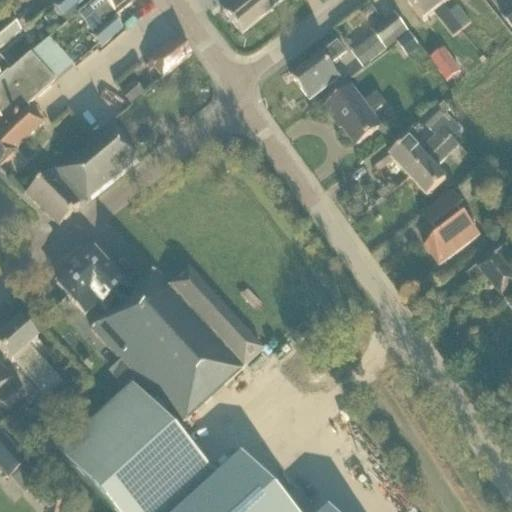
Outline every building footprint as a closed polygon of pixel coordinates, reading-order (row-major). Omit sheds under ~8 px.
[(61,0),(53,7),(67,25),(82,13),(77,7),(84,0),(61,0)] [(85,26),(87,29),(93,35),(90,37),(100,50),(122,31),(113,21),(131,6),(128,3),(131,0),(102,0),(108,7),(85,26)] [(239,0),(222,14),(241,37),(269,14),(285,0),(239,0)] [(436,0),(408,0),(406,2),(424,25),(435,16),(441,24),(450,17),(444,9),(436,0)] [(436,0),(444,9),(454,0),(436,0)] [(511,4),(499,15),(511,31),(511,4)] [(459,10),(450,17),(463,33),(472,26),(459,10)] [(57,19),(52,13),(47,13),(44,16),(43,20),(48,26),(52,26),(56,23),(57,19)] [(371,34),(375,39),(352,57),(363,71),(386,54),(410,36),(395,16),(371,34)] [(450,17),(441,24),(454,40),(463,33),(450,17)] [(0,28),(0,50),(21,34),(10,20),(0,28)] [(401,43),(411,57),(419,51),(410,37),(401,43)] [(191,56),(180,42),(175,46),(172,41),(146,61),(161,80),(191,56)] [(292,80),(310,103),(340,80),(331,68),(347,56),(338,45),(322,57),(292,80)] [(461,75),(445,52),(430,62),(446,85),(461,75)] [(10,75),(9,74),(0,81),(0,168),(16,154),(14,152),(43,126),(27,108),(54,84),(29,57),(10,75)] [(0,81),(9,74),(0,63),(0,81)] [(129,107),(140,98),(132,88),(121,97),(129,107)] [(326,111),(335,124),(341,131),(342,130),(356,148),(381,129),(374,120),(388,110),(378,96),(364,106),(352,91),(326,111)] [(417,126),(427,137),(445,121),(444,120),(451,114),(445,107),(439,112),(436,108),(417,126)] [(454,125),(445,134),(452,142),(461,133),(454,125)] [(86,207),(139,163),(108,126),(47,176),(46,175),(25,197),(58,229),(83,204),(86,207)] [(393,164),(409,181),(452,142),(445,134),(421,156),(409,144),(391,162),(393,164)] [(459,149),(452,142),(409,181),(428,201),(446,184),(435,172),(459,149)] [(378,175),(393,164),(391,162),(389,160),(374,170),(378,175)] [(426,251),(440,269),(479,239),(471,228),(474,226),(453,196),(423,219),(433,232),(438,227),(445,236),(426,251)] [(201,234),(207,224),(198,220),(193,230),(201,234)] [(511,229),(502,237),(510,247),(511,245),(511,229)] [(468,278),(476,287),(485,279),(502,300),(511,291),(511,258),(505,250),(479,272),(477,270),(468,278)] [(174,511),(212,477),(159,419),(165,413),(180,429),(262,353),(258,348),(246,334),(188,271),(170,288),(153,272),(130,294),(93,253),(56,287),(84,318),(98,306),(107,315),(89,331),(155,402),(148,408),(131,389),(57,456),(108,511),(174,511)] [(19,322),(0,338),(0,352),(11,365),(12,364),(45,400),(60,386),(41,365),(49,358),(19,322)] [(258,348),(265,341),(253,327),(246,334),(258,348)] [(0,402),(16,389),(0,370),(0,402)] [(0,402),(0,405),(8,414),(25,400),(16,389),(0,402)] [(39,462),(55,449),(41,432),(26,444),(39,462)] [(27,463),(1,435),(0,435),(0,472),(7,481),(27,463)] [(220,511),(288,511),(257,478),(220,511)]
